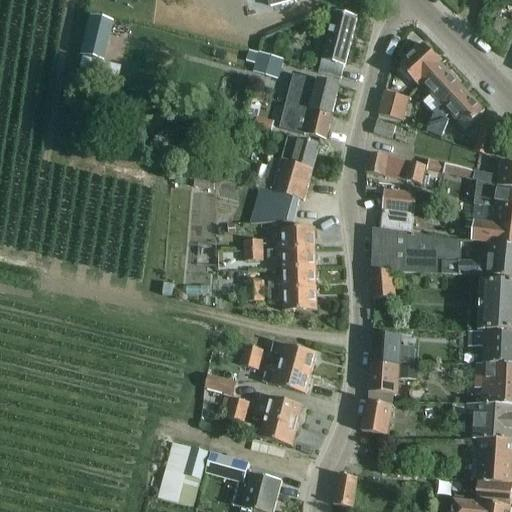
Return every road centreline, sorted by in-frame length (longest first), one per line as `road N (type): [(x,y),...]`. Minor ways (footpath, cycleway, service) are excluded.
road 1 (residential): [(319,511),(357,417),(363,334),(350,206),(358,130),(411,6)]
road 2 (track): [(362,345),(210,318)]
road 3 (tertiary): [(511,98),(411,6)]
